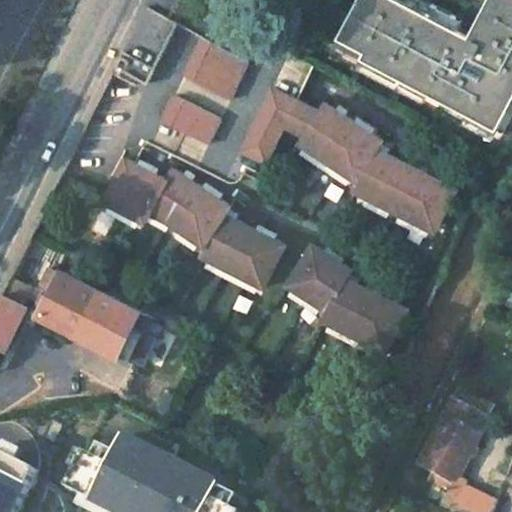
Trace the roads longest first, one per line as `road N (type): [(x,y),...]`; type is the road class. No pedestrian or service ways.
road 1 (secondary): [(119,0),(0,238)]
road 2 (unknown): [(202,0),(269,63),(218,170)]
